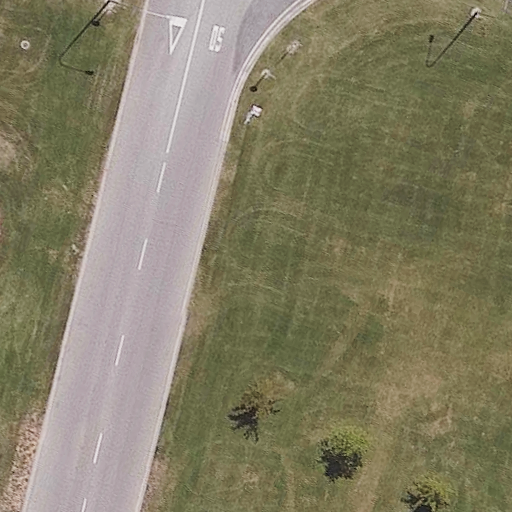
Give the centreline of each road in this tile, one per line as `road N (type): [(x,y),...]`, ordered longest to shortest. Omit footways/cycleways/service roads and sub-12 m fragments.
road 1 (residential): [(169,82),(62,511)]
road 2 (primary): [(257,0),(169,82)]
